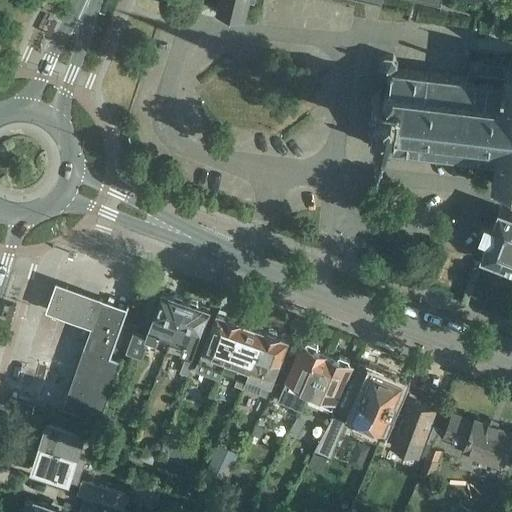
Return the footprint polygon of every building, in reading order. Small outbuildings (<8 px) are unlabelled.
[(219,0),(218,10),(224,12),(224,13),(235,16),(235,14),(243,16),(246,1),(254,3),(254,0),(219,0)] [(378,142),(378,145),(381,146),(381,149),(383,149),(383,146),(395,148),(395,150),(397,151),(398,147),(416,149),(416,153),(418,153),(418,150),(437,152),(436,155),(438,155),(439,152),(456,154),(456,158),(458,158),(458,154),(476,157),(475,160),(478,160),(478,156),(496,159),(494,174),(490,173),(490,176),(495,177),(494,182),(497,182),(497,180),(511,182),(511,210),(500,205),(493,222),(486,219),(481,233),(488,236),(481,253),(511,265),(511,60),(509,60),(509,58),(507,58),(507,63),(502,62),(502,64),(469,60),(468,72),(465,72),(465,75),(448,73),(448,70),(445,70),(445,73),(428,71),(428,67),(425,67),(425,70),(407,69),(407,65),(405,65),(404,68),(396,67),(397,59),(392,54),(385,53),(378,59),(377,66),(383,71),(388,72),(386,84),(385,84),(384,93),(380,93),(380,88),(377,87),(376,92),(371,92),(371,94),(374,94),(372,114),(369,114),(369,117),(373,118),(373,122),(376,122),(377,118),(380,118),(379,127),(382,128),(380,142),(378,142)] [(102,298),(60,284),(50,313),(92,327),(102,298)] [(126,350),(134,352),(134,353),(133,355),(141,358),(146,345),(145,345),(148,336),(157,339),(159,333),(170,338),(186,297),(171,292),(170,293),(162,290),(146,332),(134,328),(126,350)] [(186,297),(170,338),(172,338),(169,344),(182,349),(183,347),(192,350),(208,308),(201,305),(202,303),(186,297)] [(125,314),(98,304),(63,399),(101,413),(118,369),(126,372),(133,355),(134,352),(126,350),(134,328),(122,323),(125,314)] [(217,309),(195,368),(220,377),(223,369),(222,369),(226,358),(241,319),(240,319),(240,318),(240,316),(233,313),(230,314),(217,309)] [(226,358),(222,369),(223,369),(237,375),(234,384),(243,387),(264,328),(253,324),(253,322),(247,320),(245,321),(241,319),(226,358)] [(264,328),(243,387),(266,396),(289,336),(277,331),(276,330),(271,328),(269,329),(264,327),(264,328)] [(302,341),(276,399),(301,410),(308,395),(327,352),(318,348),(317,343),(307,339),(304,341),(302,341)] [(327,352),(308,395),(332,406),(351,362),(349,361),(349,357),(340,353),(337,356),(327,352)] [(187,374),(192,362),(185,359),(180,371),(187,374)] [(379,433),(385,420),(386,417),(391,406),(395,395),(401,380),(399,380),(399,375),(392,372),(388,375),(373,369),(361,398),(356,396),(349,412),(366,419),(363,426),(379,433)] [(386,417),(385,420),(397,425),(395,429),(397,429),(391,442),(414,451),(419,438),(420,439),(434,405),(409,395),(407,400),(395,395),(391,406),(386,417)] [(286,420),(293,424),(294,424),(300,414),(292,409),(286,420)] [(452,411),(444,433),(466,442),(464,446),(503,461),(511,438),(511,429),(476,416),(474,419),(452,411)] [(294,424),(293,424),(289,431),(296,435),(306,418),(300,414),(294,424)] [(331,455),(346,419),(334,414),(315,449),(328,454),(331,455)] [(40,431),(37,442),(74,455),(79,439),(91,443),(92,438),(106,443),(109,435),(84,425),(83,429),(48,418),(45,428),(40,431)] [(159,453),(162,443),(156,441),(152,443),(150,451),(159,453)] [(187,447),(172,441),(166,456),(182,462),(187,447)] [(36,456),(33,465),(67,476),(67,477),(77,480),(84,458),(74,455),(37,442),(33,452),(36,456)] [(218,443),(205,470),(226,479),(238,453),(218,443)] [(421,452),(413,472),(432,479),(439,462),(437,461),(441,449),(430,445),(427,454),(421,452)] [(328,454),(315,449),(308,464),(321,469),(328,454)] [(209,502),(219,477),(206,472),(197,497),(209,502)] [(82,477),(76,493),(84,496),(123,509),(123,508),(128,494),(82,477)] [(71,511),(72,510),(36,496),(29,511),(71,511)] [(123,509),(84,496),(79,510),(83,511),(135,511),(123,508),(123,509)] [(231,511),(235,504),(223,497),(214,511),(231,511)]
